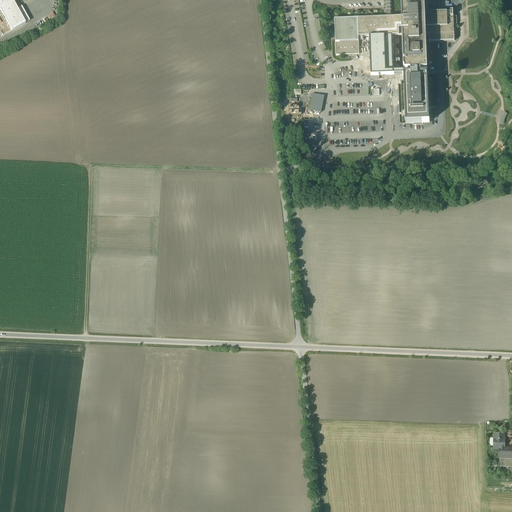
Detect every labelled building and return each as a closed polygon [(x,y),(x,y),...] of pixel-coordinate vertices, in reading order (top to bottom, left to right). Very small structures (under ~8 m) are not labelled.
[(0,0),(0,10),(12,31),(25,24),(11,0),(0,0)] [(403,37),(404,71),(410,71),(420,71),(429,70),(428,41),(455,40),(454,13),(426,14),(425,0),(400,0),(401,16),(393,16),(390,16),(386,16),(359,17),(359,19),(360,38),(378,38),(396,37),(403,37)] [(354,19),(335,20),(336,56),(361,55),(360,38),(359,19),(357,19),(354,19)] [(397,57),(396,37),(378,38),(379,58),(397,57)] [(411,74),(404,74),(405,124),(430,123),(429,108),(437,108),(435,79),(427,79),(427,73),(421,73),(420,71),(410,71),(411,74)] [(309,111),(321,113),(324,97),(313,94),(309,111)] [(504,435),(494,434),(494,449),(499,449),(499,458),(511,458),(511,448),(504,448),(505,439),(504,439),(504,435)]
